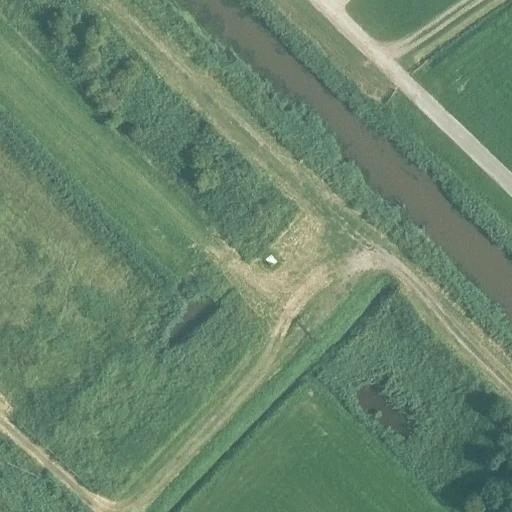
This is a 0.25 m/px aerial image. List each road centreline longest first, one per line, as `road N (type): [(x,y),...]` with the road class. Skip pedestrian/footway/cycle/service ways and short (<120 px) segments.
road 1 (track): [(107,0),(511,389)]
road 2 (track): [(317,0),(511,186)]
